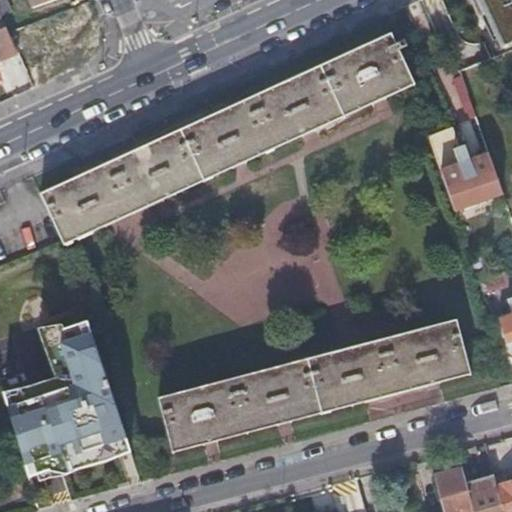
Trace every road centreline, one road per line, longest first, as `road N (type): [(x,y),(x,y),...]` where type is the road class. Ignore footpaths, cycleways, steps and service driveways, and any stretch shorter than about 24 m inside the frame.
road 1 (residential): [(511,408),(128,511)]
road 2 (tertiary): [(159,74),(319,0)]
road 3 (tertiary): [(0,144),(159,74)]
